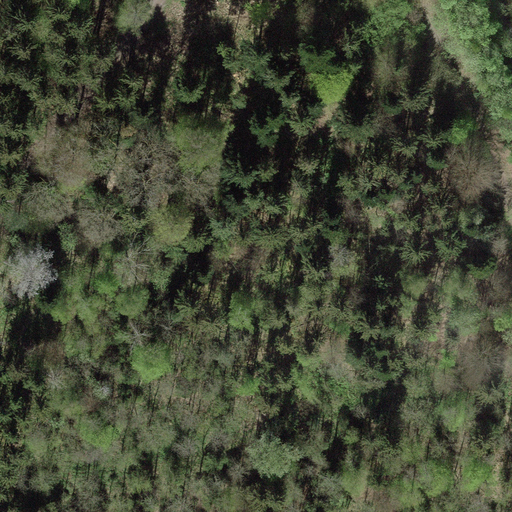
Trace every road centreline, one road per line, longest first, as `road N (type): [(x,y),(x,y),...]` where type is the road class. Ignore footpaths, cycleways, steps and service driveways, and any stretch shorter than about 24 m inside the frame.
road 1 (track): [(409,0),(511,217)]
road 2 (track): [(0,187),(135,0)]
